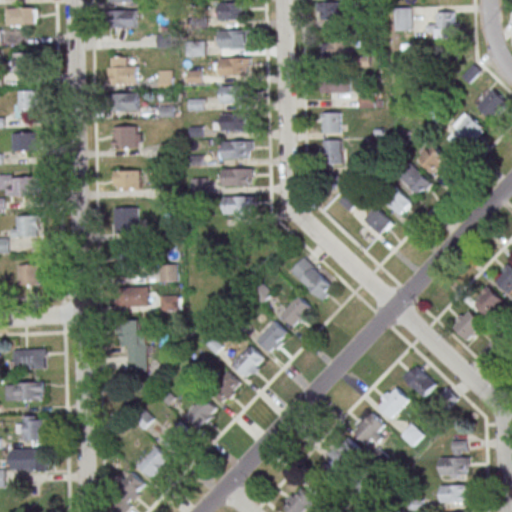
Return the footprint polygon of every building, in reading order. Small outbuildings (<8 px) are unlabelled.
[(318,19),(349,19),(349,1),(318,1),(318,19)] [(220,3),(249,2),(250,9),(246,9),(246,19),(220,20),(220,3)] [(8,8),(35,7),(36,25),(8,26),(8,8)] [(411,8),(399,8),(399,31),(411,31),(411,8)] [(138,27),(138,10),(112,10),(112,27),(138,27)] [(436,39),(457,39),(457,12),(437,12),(437,22),(427,22),(427,33),(436,33),(436,39)] [(219,30),(219,48),(251,48),(251,30),(219,30)] [(350,31),(328,31),(328,57),(350,57),(350,31)] [(15,73),(35,73),(35,51),(15,51),(15,73)] [(128,56),(109,56),(109,83),(139,83),(139,66),(128,66),(128,56)] [(221,58),(251,58),(251,64),(247,64),(247,75),(221,75),(221,58)] [(468,82),(482,72),(476,65),(463,74),(468,82)] [(174,70),(159,70),(159,88),(174,88),(174,70)] [(351,93),(351,77),(323,77),(323,93),(351,93)] [(222,86),(252,85),(252,92),(248,92),(248,102),(222,103),(222,86)] [(510,103),(494,88),(477,105),(494,121),(510,103)] [(19,111),(40,111),(40,90),(19,90),(19,111)] [(116,93),(116,110),(140,110),(140,93),(116,93)] [(342,112),(323,112),(323,133),(342,133),(342,112)] [(486,130),(468,112),(446,134),(463,152),(486,130)] [(223,113),(252,113),(252,119),(249,120),(249,130),(223,130),(223,113)] [(142,126),(114,126),(114,147),(142,147),(142,126)] [(13,134),(41,133),(42,151),(14,152),(13,134)] [(324,163),(344,163),(344,140),(324,140),(324,163)] [(224,142),(253,142),(253,148),(249,148),(250,159),(224,159),(224,142)] [(421,156),(438,176),(453,163),(436,143),(421,156)] [(400,180),(419,199),(434,185),(415,165),(400,180)] [(224,169),(254,169),(254,175),(250,175),(250,186),(224,186),(224,169)] [(142,188),(142,170),(115,170),(115,188),(142,188)] [(10,178),(37,177),(38,195),(10,196),(10,178)] [(401,216),(413,204),(398,188),(386,200),(401,216)] [(351,211),(359,200),(348,192),(340,203),(351,211)] [(224,197),(224,213),(248,213),(248,197),(224,197)] [(382,235),(395,223),(378,205),(364,218),(382,235)] [(117,233),(139,233),(139,207),(117,207),(117,233)] [(40,236),(40,215),(13,215),(13,236),(40,236)] [(0,252),(9,253),(9,238),(0,237),(0,252)] [(117,251),(117,274),(137,274),(137,251),(117,251)] [(292,270),(321,300),(336,286),(307,255),(292,270)] [(43,264),(19,264),(19,285),(43,285),(43,264)] [(178,281),(178,264),(161,264),(161,281),(178,281)] [(498,282),(511,267),(511,292),(511,294),(498,282)] [(150,306),(150,287),(120,287),(120,306),(150,306)] [(477,305),(492,289),(504,301),(489,317),(477,305)] [(295,327),(314,309),(300,294),(281,313),(295,327)] [(162,310),(178,310),(178,295),(162,295),(162,310)] [(453,329),(471,310),(483,322),(465,341),(453,329)] [(125,320),(127,371),(149,371),(148,331),(142,332),(142,319),(125,320)] [(291,335),(276,320),(258,339),(273,353),(291,335)] [(268,360),(253,345),(234,364),(249,379),(268,360)] [(12,369),(47,369),(47,349),(12,349),(12,369)] [(438,384),(417,362),(402,376),(424,398),(438,384)] [(211,391),(226,404),(243,383),(228,371),(211,391)] [(7,382),(7,399),(46,399),(46,382),(7,382)] [(379,407),(397,388),(410,400),(392,419),(379,407)] [(219,410),(204,395),(186,413),(201,428),(219,410)] [(356,432),(374,413),(387,425),(369,444),(356,432)] [(18,416),(18,440),(46,440),(46,416),(18,416)] [(162,440),(176,454),(196,433),(181,419),(162,440)] [(425,435),(413,423),(402,435),(413,446),(425,435)] [(333,458),(351,439),(363,451),(345,470),(333,458)] [(468,440),(453,440),(453,457),(440,457),(440,476),(468,476),(468,440)] [(141,466),(155,479),(173,460),(158,447),(141,466)] [(13,470),(50,470),(50,449),(13,449),(13,470)] [(309,483),(327,464),(340,476),(322,495),(309,483)] [(441,503),(472,503),(472,484),(441,484),(441,503)] [(289,511),(285,508),(303,489),(316,501),(305,511),(289,511)]
